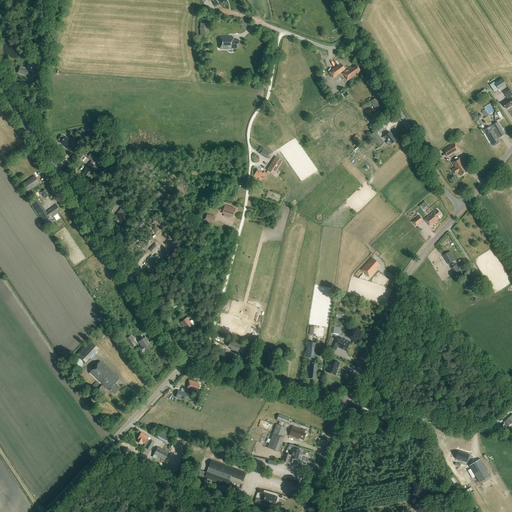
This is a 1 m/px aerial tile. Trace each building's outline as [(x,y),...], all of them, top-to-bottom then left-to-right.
[(208,40),(208,23),(200,23),(200,40),(208,40)] [(232,49),(239,49),(239,40),(233,40),(233,37),(220,37),(220,49),(232,49)] [(28,63),(27,69),(20,67),(18,73),(25,75),(29,76),(29,75),(35,77),(38,67),(28,63)] [(361,71),(356,65),(352,68),(351,67),(345,72),(344,70),(345,70),(341,64),(329,72),(333,78),(343,71),(344,73),(343,73),(348,80),(355,75),(361,71)] [(319,80),(326,76),(322,71),(316,75),(319,80)] [(506,84),(502,78),(495,83),(494,82),(490,85),(494,92),(506,84)] [(476,94),(479,98),(488,92),(485,88),(476,94)] [(506,109),(511,105),(511,98),(511,97),(511,96),(511,93),(509,89),(504,92),(509,100),(503,103),(506,109)] [(380,104),(382,103),(376,96),(370,101),(377,110),(381,106),(380,104)] [(490,113),(494,111),(490,104),(486,107),(490,113)] [(476,111),(471,114),(475,120),(479,117),(476,111)] [(368,126),(372,130),(379,123),(375,120),(368,126)] [(490,127),(483,131),(485,134),(486,134),(493,146),(500,143),(497,138),(505,134),(498,122),(493,125),(495,128),(492,129),(490,127)] [(385,129),(382,124),(375,130),(379,134),(385,129)] [(89,132),(84,129),(83,127),(81,129),(81,128),(79,131),(81,132),(80,134),(85,138),(89,132)] [(385,142),(374,131),(369,136),(379,147),(385,142)] [(391,144),(396,140),(390,132),(383,137),(385,140),(387,139),(391,144)] [(356,134),(352,138),(356,142),(360,139),(356,134)] [(65,137),(64,137),(62,136),(61,136),(58,139),(58,140),(61,142),(60,142),(65,147),(69,151),(75,145),(65,137)] [(372,142),(368,138),(362,143),(366,147),(364,148),(367,151),(371,148),(369,145),(372,142)] [(459,149),(455,143),(444,149),(449,156),(454,154),(453,152),(459,149)] [(258,151),(267,157),(271,151),(261,146),(258,151)] [(85,169),(86,169),(83,173),(88,177),(91,174),(92,174),(96,168),(92,164),(93,162),(94,162),(97,158),(91,153),(87,157),(91,161),(90,163),(85,169)] [(282,161),(276,157),(268,170),(273,174),(282,161)] [(465,166),(460,158),(453,162),(456,168),(452,170),(455,174),(459,172),(461,176),(467,172),(464,166),(465,166)] [(264,180),(268,174),(264,171),(263,173),(258,170),(253,176),(259,180),(258,180),(261,181),(262,179),(264,180)] [(26,192),(39,183),(34,176),(21,185),(26,192)] [(56,226),(50,217),(46,211),(37,198),(31,202),(44,222),(44,221),(50,231),(56,226)] [(59,210),(56,205),(47,210),(51,217),(58,212),(57,211),(59,210)] [(224,205),(222,212),(222,213),(232,216),(235,209),(224,205)] [(119,224),(127,213),(121,209),(115,216),(116,217),(114,220),(119,224)] [(437,217),(441,214),(437,210),(434,212),(424,219),(430,227),(437,221),(436,221),(439,218),(437,217)] [(422,220),(419,215),(415,218),(416,219),(412,222),(416,227),(420,224),(419,223),(422,220)] [(157,247),(158,245),(155,242),(154,244),(149,250),(153,253),(157,247)] [(450,264),(454,261),(449,252),(444,255),(450,264)] [(150,270),(157,261),(151,255),(148,260),(149,261),(145,266),(150,270)] [(369,278),(376,269),(376,268),(379,264),(372,258),(362,269),(361,271),(363,273),(364,272),(365,274),(369,278)] [(457,276),(462,273),(456,265),(452,268),(457,276)] [(472,275),(469,271),(465,274),(467,278),(466,279),(472,289),(473,288),(474,289),(476,289),(478,288),(479,286),(478,285),(480,284),(474,274),(472,275)] [(198,315),(194,311),(193,309),(189,312),(193,319),(198,315)] [(192,326),(195,324),(192,320),(189,321),(186,318),(181,323),(186,329),(192,325),(192,326)] [(126,333),(124,330),(122,331),(123,334),(120,336),(129,349),(136,344),(130,336),(127,338),(124,334),(126,333)] [(145,352),(151,347),(148,342),(145,337),(138,342),(141,346),(138,348),(142,353),(145,351),(145,352)] [(334,338),(330,346),(330,348),(335,350),(336,350),(337,347),(346,351),(350,342),(340,338),(339,340),(335,337),(334,338)] [(85,362),(98,348),(90,341),(77,355),(85,362)] [(233,344),(230,342),(228,347),(231,348),(230,349),(237,352),(240,345),(234,342),(233,344)] [(246,356),(250,358),(257,343),(253,342),(246,356)] [(317,343),(307,342),(305,357),(315,358),(317,343)] [(288,369),(290,360),(283,358),(282,362),(283,362),(282,363),(280,363),(279,369),(281,369),(281,370),(286,371),(287,369),(288,369)] [(339,363),(330,360),(326,372),(335,375),(339,363)] [(104,390),(105,389),(107,390),(108,391),(109,389),(114,395),(121,388),(115,383),(119,379),(100,362),(89,373),(101,385),(100,386),(104,390)] [(317,364),(310,363),(309,378),(316,379),(317,364)] [(198,389),(200,385),(198,385),(198,382),(189,380),(187,388),(195,390),(196,389),(198,389)] [(92,392),(99,384),(96,382),(89,389),(92,392)] [(102,398),(103,396),(106,393),(105,391),(101,387),(97,391),(100,393),(98,396),(102,398)] [(188,399),(189,394),(189,393),(190,391),(190,390),(186,389),(185,392),(184,392),(178,390),(176,398),(188,401),(188,399)] [(288,424),(290,418),(278,414),(276,420),(288,424)] [(277,452),(283,437),(286,428),(276,424),(273,434),(267,448),(276,451),(277,452)] [(303,440),(306,434),(304,433),(305,430),(302,429),(301,430),(292,426),(288,436),(298,439),(299,438),(303,440)] [(168,432),(166,435),(160,431),(157,437),(168,444),(170,440),(173,441),(175,436),(168,432)] [(141,443),(145,444),(143,447),(145,448),(142,454),(147,457),(154,442),(147,439),(149,437),(142,433),(142,434),(140,433),(137,439),(138,439),(136,442),(141,444),(141,443)] [(153,455),(152,457),(159,460),(160,458),(164,460),(168,453),(158,447),(153,455)] [(295,459),(297,460),(300,450),(293,448),(291,455),(285,453),(282,461),(287,463),(288,462),(293,463),(295,459)] [(458,451),(456,459),(467,462),(469,455),(458,451)] [(157,470),(159,464),(141,458),(139,464),(157,470)] [(491,476),(480,459),(469,465),(480,483),(491,476)] [(243,480),(245,473),(211,460),(206,472),(200,470),(198,475),(205,478),(228,486),(230,480),(229,480),(231,476),(243,480)] [(275,504),(277,497),(264,493),(262,502),(271,505),(272,503),(275,504)]
